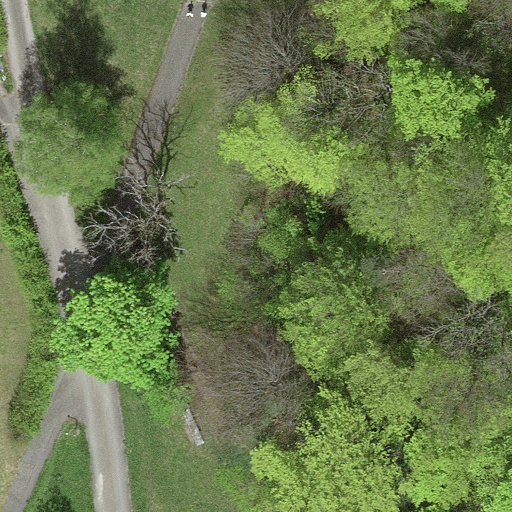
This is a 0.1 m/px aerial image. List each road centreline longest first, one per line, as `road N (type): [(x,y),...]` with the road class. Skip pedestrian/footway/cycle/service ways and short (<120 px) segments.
road 1 (track): [(204,0),(122,207),(86,344)]
road 2 (track): [(86,344),(27,113),(9,0)]
road 3 (track): [(263,511),(225,414),(122,207)]
road 4 (track): [(110,511),(86,344)]
